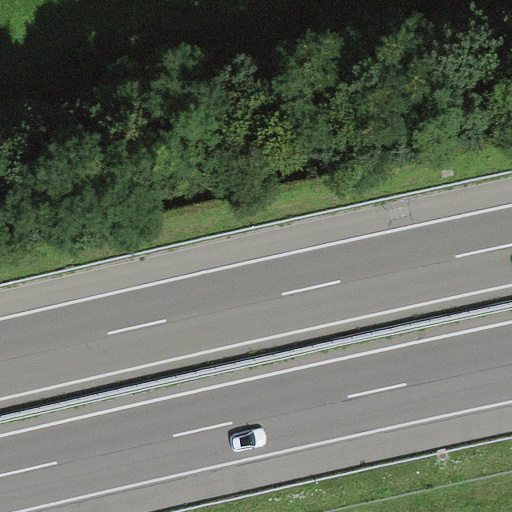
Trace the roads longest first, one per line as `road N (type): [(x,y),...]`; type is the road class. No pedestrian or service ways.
road 1 (motorway): [(0,478),(511,364)]
road 2 (motorway): [(511,245),(0,359)]
